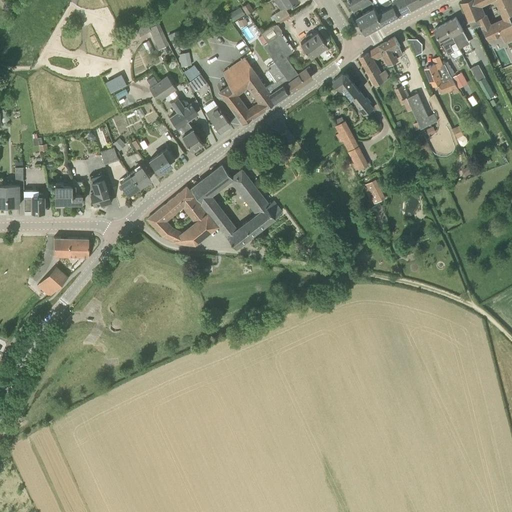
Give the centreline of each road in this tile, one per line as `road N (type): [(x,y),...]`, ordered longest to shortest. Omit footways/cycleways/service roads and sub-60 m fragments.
road 1 (track): [(477,308),(390,278),(173,245),(132,217)]
road 2 (tertiary): [(115,233),(354,49)]
road 3 (tertiary): [(0,407),(35,335),(115,233)]
